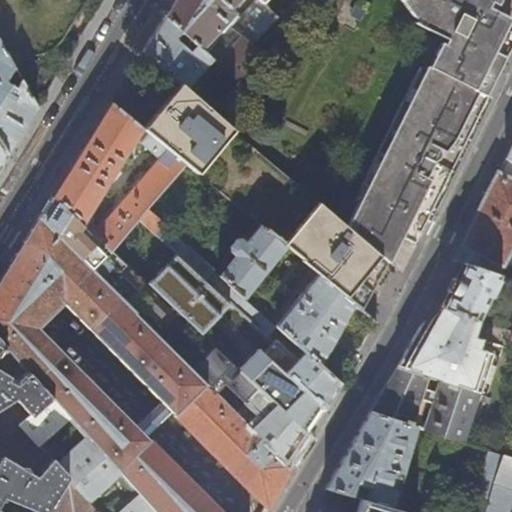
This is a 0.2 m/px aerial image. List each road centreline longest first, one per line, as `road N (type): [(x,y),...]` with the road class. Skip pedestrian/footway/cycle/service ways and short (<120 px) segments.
road 1 (residential): [(511,89),(383,347),(284,511)]
road 2 (residential): [(0,219),(137,0)]
